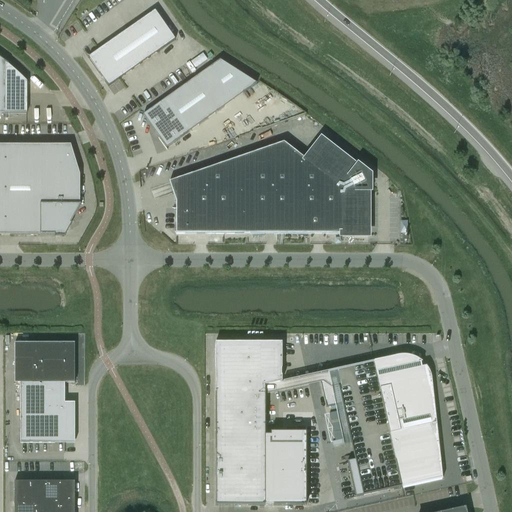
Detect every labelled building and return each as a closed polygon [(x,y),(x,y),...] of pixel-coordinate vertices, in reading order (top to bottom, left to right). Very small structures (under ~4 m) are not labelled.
[(155,11),(88,58),(89,59),(90,58),(108,85),(107,85),(108,87),(175,40),(174,39),(163,24),(163,23),(155,11)] [(0,113),(27,114),(27,82),(21,77),(16,72),(8,65),(1,59),(0,58),(0,113)] [(200,74),(143,115),(166,148),(224,107),(200,74)] [(176,203),(176,234),(341,234),(341,236),(368,236),(368,191),(369,191),(369,176),(358,168),(357,169),(321,140),(305,161),(283,143),(169,183),(176,203)] [(0,145),(0,235),(54,236),(54,237),(65,237),(72,225),(70,224),(81,205),(80,205),(80,176),(70,146),(0,145)] [(75,403),(65,403),(65,384),(75,383),(75,343),(14,344),(15,384),(20,384),(20,443),(75,443),(75,403)] [(216,422),(216,506),(278,506),(306,506),(306,474),(306,439),(306,433),(279,433),(270,433),(270,436),(265,436),(265,388),(265,385),(281,382),(281,377),(281,344),(216,344),(216,377),(216,422)] [(349,462),(357,497),(442,479),(431,378),(429,373),(427,370),(426,367),(422,368),(420,362),(416,359),(411,357),(406,356),(401,356),(397,357),(374,362),(377,378),(347,385),(345,375),(320,381),(326,408),(342,404),(355,460),(349,462)] [(14,482),(14,500),(14,511),(74,511),(75,500),(75,482),(14,482)]
